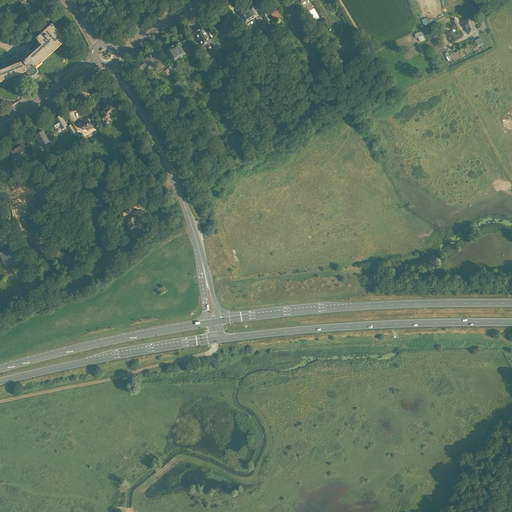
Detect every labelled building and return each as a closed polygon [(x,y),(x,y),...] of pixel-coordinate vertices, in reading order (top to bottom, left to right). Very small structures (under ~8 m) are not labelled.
[(23,0),(29,4),(27,7),(30,10),(32,8),(31,7),(35,2),(36,3),(38,0),(37,0),(23,0)] [(295,0),(293,0),(288,3),(291,8),(298,4),(295,0)] [(250,7),(246,9),(252,19),(255,17),(257,19),(260,17),(254,8),(255,7),(253,4),(249,6),(250,7)] [(3,12),(13,20),(19,13),(9,5),(3,12)] [(275,8),(269,12),(275,21),(281,17),(275,8)] [(315,20),(320,18),(314,8),(309,10),(315,20)] [(252,19),(246,9),(244,10),(243,9),(239,11),(246,25),(249,23),(248,21),(252,19)] [(262,15),(266,22),(270,20),(266,12),(262,15)] [(219,24),(216,25),(219,31),(222,29),(223,32),(229,28),(229,27),(233,24),(228,14),(220,18),(221,19),(217,21),(219,24)] [(463,22),(468,33),(476,29),(471,18),(463,22)] [(57,30),(58,30),(52,23),(36,38),(42,44),(27,58),(22,52),(19,54),(22,61),(0,69),(0,81),(25,71),(26,73),(30,77),(34,75),(38,72),(36,67),(65,40),(57,30)] [(205,30),(205,31),(203,28),(196,32),(203,45),(210,41),(207,34),(205,30)] [(412,35),(416,45),(424,41),(420,31),(412,35)] [(474,40),(478,47),(483,44),(480,37),(474,40)] [(211,40),(216,49),(220,47),(215,38),(211,40)] [(172,47),(168,49),(174,60),(177,66),(180,64),(176,59),(180,56),(185,53),(182,47),(184,46),(181,42),(179,43),(174,46),(174,45),(172,46),(172,47)] [(151,55),(143,60),(146,66),(148,69),(161,61),(158,55),(153,58),(151,55)] [(214,59),(209,60),(211,69),(222,66),(221,60),(214,61),(214,59)] [(135,66),(134,66),(139,74),(143,72),(141,69),(146,66),(143,60),(139,63),(138,62),(134,65),(135,66)] [(222,75),(216,78),(222,88),(227,85),(222,75)] [(108,119),(108,120),(108,119),(112,117),(112,116),(111,115),(113,113),(114,113),(115,113),(116,113),(116,111),(117,111),(114,107),(117,103),(113,99),(114,97),(110,96),(109,102),(108,104),(108,105),(103,109),(102,108),(101,109),(101,110),(101,111),(104,115),(104,116),(106,119),(107,118),(108,119)] [(308,113),(300,118),(305,126),(312,121),(308,113)] [(53,123),(56,128),(59,126),(61,129),(67,125),(61,115),(55,119),(56,121),(53,123)] [(79,122),(84,130),(87,128),(89,130),(97,126),(93,120),(90,122),(87,117),(79,122)] [(67,126),(72,134),(76,132),(71,124),(67,126)] [(34,135),(35,139),(37,138),(41,146),(49,142),(50,144),(53,142),(50,136),(47,138),(43,130),(35,134),(36,134),(34,135)] [(24,151),(17,139),(12,142),(14,145),(8,148),(12,154),(11,155),(11,156),(11,157),(9,157),(10,166),(11,166),(12,172),(21,171),(20,164),(15,164),(14,157),(24,151)] [(22,198),(22,200),(14,201),(14,204),(13,204),(14,213),(18,212),(19,216),(28,214),(27,212),(32,211),(32,207),(33,207),(31,196),(25,197),(25,198),(22,198)] [(121,210),(124,215),(131,212),(128,206),(121,210)] [(127,220),(129,224),(128,225),(131,232),(143,225),(143,224),(143,223),(144,222),(143,221),(143,220),(142,220),(141,220),(140,218),(136,220),(134,217),(127,220)] [(0,253),(3,261),(11,258),(12,260),(20,256),(19,254),(15,245),(7,249),(7,250),(6,250),(6,249),(0,252),(0,253)]
